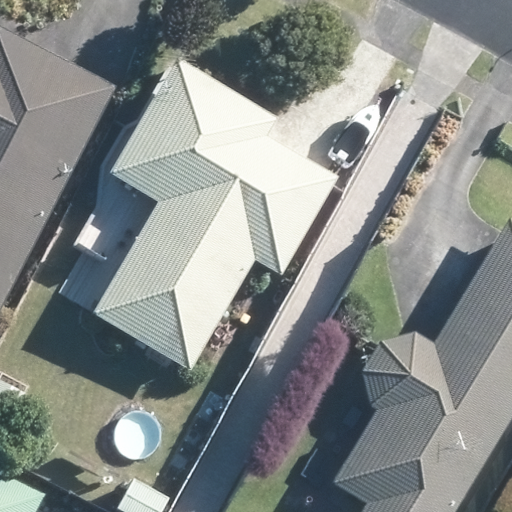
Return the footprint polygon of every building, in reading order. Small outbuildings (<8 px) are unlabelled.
[(0,290),(104,87),(0,34),(0,290)] [(256,136),(265,118),(161,57),(94,173),(146,202),(87,304),(83,310),(180,368),(245,258),(271,273),(322,186),(327,177),(256,136)] [(446,511),(504,414),(511,399),(511,229),(495,220),(493,224),(423,340),(406,329),(371,339),(353,370),(355,377),(362,404),(368,407),(323,483),(359,504),(354,511),(446,511)] [(47,469),(75,484),(90,458),(63,441),(47,469)] [(109,506),(120,511),(152,511),(162,496),(128,475),(109,506)] [(0,511),(26,511),(31,503),(35,496),(0,477),(0,511)]
